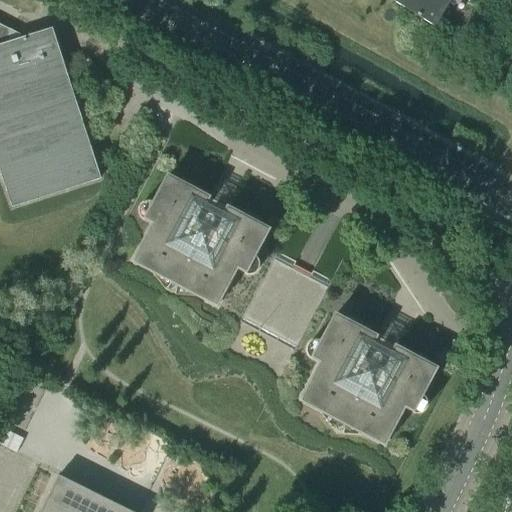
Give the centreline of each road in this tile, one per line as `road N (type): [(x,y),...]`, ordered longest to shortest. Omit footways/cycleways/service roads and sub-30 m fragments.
road 1 (unclassified): [(509,357),(445,333),(372,218),(138,90)]
road 2 (tertiary): [(439,511),(485,430),(509,357)]
